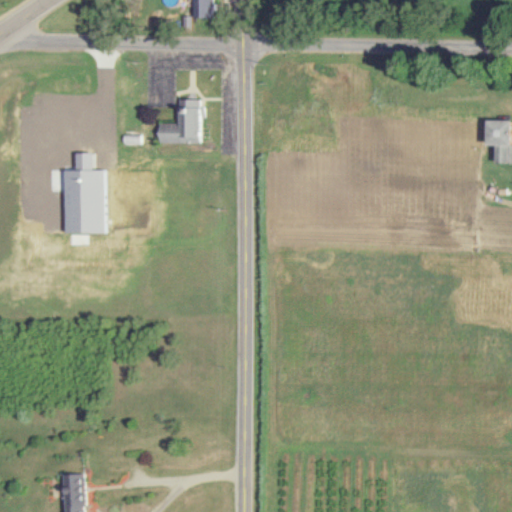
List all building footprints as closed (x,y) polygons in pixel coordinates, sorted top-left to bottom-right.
[(195,0),(195,18),(218,19),(218,0),(195,0)] [(161,144),(203,143),(202,100),(181,100),(181,124),(161,124),(161,144)] [(498,146),(504,146),(504,163),(511,163),(511,120),(499,120),(498,146)] [(108,234),(108,170),(97,170),(97,153),(78,153),(78,170),(68,170),(68,234),(108,234)] [(92,511),(91,475),(69,476),(70,511),(92,511)]
